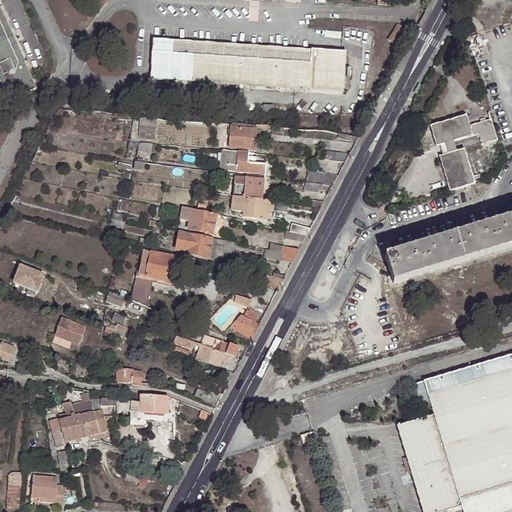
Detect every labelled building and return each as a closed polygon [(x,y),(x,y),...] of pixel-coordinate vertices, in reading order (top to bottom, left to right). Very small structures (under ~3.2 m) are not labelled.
[(0,88),(7,103),(35,90),(26,71),(30,69),(26,61),(23,63),(0,14),(0,88)] [(396,26),(387,42),(392,45),(402,29),(396,26)] [(486,38),(479,36),(475,45),(482,48),(486,38)] [(152,39),(152,44),(309,56),(310,51),(152,39)] [(309,56),(152,44),(149,80),(342,92),(345,53),(310,51),(309,56)] [(276,114),(276,106),(262,105),(262,112),(276,114)] [(446,154),(442,154),(437,156),(447,191),(473,183),(462,149),(455,151),(452,142),(477,133),(481,144),(493,140),(487,120),(467,125),(464,115),(428,126),(434,147),(440,146),(443,144),(446,154)] [(155,134),(157,120),(141,119),(139,133),(155,134)] [(254,149),(256,130),(232,128),(230,148),(254,149)] [(355,143),(358,140),(337,135),(336,138),(337,139),(355,143)] [(155,155),(156,144),(138,142),(137,146),(136,150),(136,153),(155,155)] [(231,152),(223,151),(221,164),(229,165),(231,152)] [(248,153),(231,152),(229,165),(229,171),(246,173),(247,172),(247,164),(248,153)] [(344,164),(348,156),(334,153),(331,162),(344,164)] [(144,163),(135,162),(133,172),(143,172),(144,163)] [(129,172),(130,166),(118,164),(117,170),(122,171),(122,174),(123,175),(124,171),(129,172)] [(247,172),(264,174),(265,165),(247,164),(247,172)] [(307,172),(305,183),(324,186),(325,176),(326,175),(307,172)] [(324,186),(332,187),(337,177),(325,176),(324,186)] [(234,177),(233,197),(243,198),(246,178),(234,177)] [(246,178),(243,198),(245,198),(262,201),(264,180),(246,178)] [(324,186),(305,183),(304,191),(323,193),(324,186)] [(243,198),(233,197),(230,211),(242,212),(245,198),(243,198)] [(245,198),(242,212),(242,217),(266,221),(269,202),(262,201),(245,198)] [(205,208),(206,203),(206,202),(197,201),(196,208),(205,209),(205,208)] [(308,209),(319,210),(324,202),(309,201),(308,209)] [(215,215),(192,210),(188,229),(211,234),(215,215)] [(511,217),(383,256),(392,283),(511,247),(511,217)] [(126,221),(111,218),(109,226),(125,230),(126,221)] [(290,224),(289,232),(297,235),(306,237),(310,229),(290,224)] [(289,232),(283,231),(281,239),(296,242),(297,235),(289,232)] [(210,238),(178,232),(174,250),(185,251),(184,254),(206,258),(209,245),(210,238)] [(296,242),(302,244),(306,237),(297,235),(296,242)] [(126,237),(125,243),(137,245),(138,240),(126,237)] [(209,245),(206,258),(212,260),(214,253),(214,251),(233,255),(235,244),(210,238),(209,245)] [(283,246),(281,252),(296,256),(299,250),(283,246)] [(264,259),(291,264),(296,256),(281,252),(266,250),(264,259)] [(142,251),(136,280),(143,281),(144,278),(149,252),(142,251)] [(174,257),(149,252),(144,278),(162,281),(163,274),(171,276),(174,257)] [(21,266),(14,283),(37,292),(44,275),(21,266)] [(283,279),(270,277),(267,287),(278,291),(283,279)] [(132,302),(146,307),(151,282),(143,281),(136,280),(135,279),(132,302)] [(105,304),(119,309),(123,299),(109,293),(105,304)] [(248,308),(250,301),(236,296),(234,303),(248,308)] [(246,318),(252,322),(257,310),(250,308),(246,318)] [(234,323),(254,334),(259,325),(252,322),(246,318),(240,315),(234,323)] [(61,318),(55,336),(70,342),(78,345),(85,327),(61,318)] [(229,327),(252,339),(254,334),(234,323),(229,327)] [(114,330),(104,326),(103,331),(113,334),(114,330)] [(114,330),(113,334),(112,337),(127,342),(129,335),(114,330)] [(70,342),(55,336),(52,342),(68,348),(70,342)] [(199,349),(200,345),(176,336),(173,344),(191,350),(193,347),(199,349)] [(203,338),(200,345),(231,357),(233,357),(233,358),(237,347),(207,336),(203,338)] [(0,359),(10,362),(15,349),(2,344),(1,347),(0,346),(0,359)] [(231,357),(200,345),(199,349),(196,358),(220,367),(222,362),(228,364),(231,357)] [(511,511),(511,356),(458,373),(410,388),(417,413),(428,410),(430,420),(395,431),(420,511),(455,511),(459,511),(511,511)] [(196,358),(195,360),(219,369),(220,367),(196,358)] [(219,370),(216,379),(228,384),(233,375),(227,372),(227,373),(219,370)] [(117,372),(118,384),(131,383),(133,372),(117,372)] [(131,383),(131,386),(150,389),(151,385),(141,383),(141,374),(133,372),(131,383)] [(202,404),(215,408),(221,396),(208,391),(202,404)] [(140,402),(117,401),(116,411),(130,412),(129,426),(145,427),(146,422),(164,423),(164,422),(167,422),(168,409),(168,397),(166,397),(140,396),(140,402)] [(93,401),(80,402),(83,415),(93,413),(101,412),(101,407),(101,400),(93,401)] [(80,402),(71,404),(74,418),(83,415),(80,402)] [(71,404),(71,403),(64,404),(66,413),(68,419),(74,418),(71,404)] [(164,422),(164,423),(174,424),(175,410),(168,409),(167,422),(164,422)] [(83,415),(74,418),(78,439),(100,434),(98,424),(105,423),(101,412),(93,413),(83,415)] [(68,419),(66,413),(59,415),(61,421),(58,422),(64,442),(65,443),(78,439),(74,418),(68,419)] [(64,442),(58,422),(57,420),(48,422),(52,434),(55,445),(64,442)] [(98,424),(100,434),(107,431),(105,423),(98,424)] [(310,433),(301,436),(303,443),(316,439),(314,432),(310,433)] [(58,471),(69,470),(67,451),(56,453),(58,471)] [(6,506),(20,508),(24,472),(9,471),(6,506)] [(54,506),(62,507),(63,487),(56,486),(56,478),(32,476),(30,499),(38,499),(38,502),(54,504),(54,506)]
